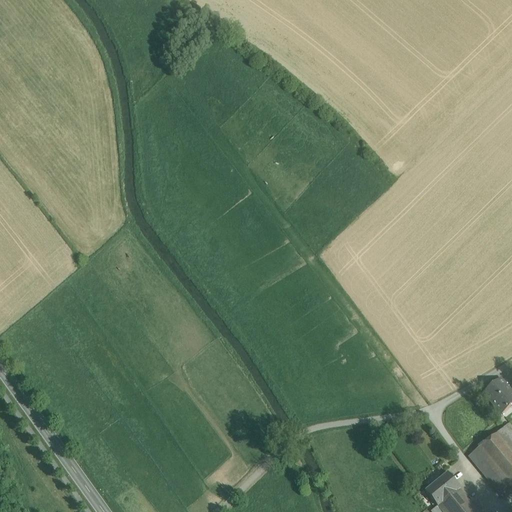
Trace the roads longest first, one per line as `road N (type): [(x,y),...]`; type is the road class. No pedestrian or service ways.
road 1 (unclassified): [(511,364),(434,413),(311,429),(219,511)]
road 2 (secondary): [(103,511),(0,368)]
